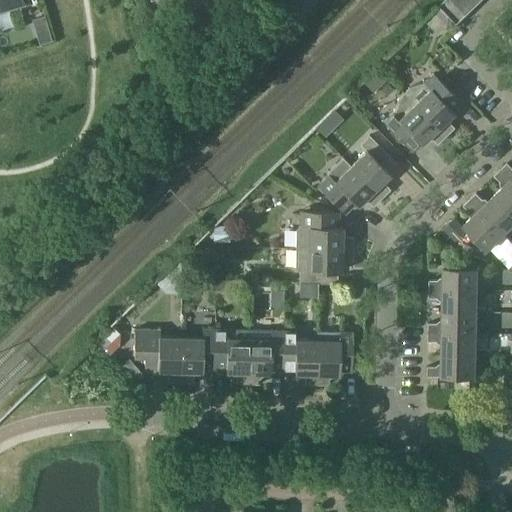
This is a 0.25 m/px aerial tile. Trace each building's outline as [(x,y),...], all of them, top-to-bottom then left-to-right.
[(31,0),(0,0),(0,11),(32,2),(31,0)] [(184,0),(204,41),(241,24),(230,1),(229,0),(184,0)] [(451,0),(445,0),(440,5),(440,6),(457,24),(458,23),(466,15),(451,0)] [(468,0),(451,0),(466,15),(475,7),(468,0)] [(440,6),(425,21),(439,35),(454,20),(440,6)] [(200,38),(193,24),(178,31),(185,45),(200,38)] [(51,40),(50,34),(37,37),(39,43),(51,40)] [(409,87),(404,93),(445,136),(454,127),(446,119),(454,112),(451,109),(460,101),(433,74),(424,83),(409,87)] [(393,112),(384,121),(410,149),(419,141),(422,144),(429,136),(437,144),(445,136),(404,93),(398,98),(393,112)] [(334,109),(315,127),(325,136),(344,118),(334,109)] [(366,150),(350,165),(381,198),(390,189),(383,182),(391,175),(388,172),(397,164),(387,153),(369,135),(360,144),(366,150)] [(319,182),(320,183),(346,211),(355,202),(358,206),(361,204),(369,201),(373,206),(381,198),(350,165),(342,157),(327,173),(328,174),(319,182)] [(511,179),(511,166),(508,162),(501,168),(511,179)] [(511,179),(501,168),(494,175),(501,181),(501,180),(505,181),(507,183),(496,194),(511,210),(511,179)] [(476,192),(470,199),(504,233),(511,225),(511,210),(496,194),(484,205),(482,203),(482,199),(483,198),(476,192)] [(504,233),(470,199),(463,205),(470,211),(470,210),(474,211),(476,213),(464,225),(488,249),(504,233)] [(296,229),(295,248),(353,249),(353,237),(342,237),(342,226),(338,226),(339,214),(300,214),(300,226),(299,226),(296,229)] [(455,218),(444,229),(453,237),(464,227),(455,218)] [(231,226),(217,225),(214,230),(213,241),(230,241),(231,226)] [(191,252),(204,265),(211,258),(211,246),(193,246),(191,252)] [(295,248),(295,266),(299,271),(299,282),(337,283),(338,271),(341,271),(342,261),(353,261),(353,249),(295,248)] [(438,279),(429,279),(429,288),(478,289),(478,267),(444,266),(444,283),(441,283),(438,280),(438,279)] [(229,281),(215,281),(215,293),(229,293),(229,281)] [(346,302),(364,302),(364,284),(346,284),(346,302)] [(477,311),(478,289),(429,288),(429,298),(438,298),(438,297),(441,294),(443,294),(443,310),(477,311)] [(477,311),(443,310),(443,327),(440,326),(437,324),(437,323),(428,322),(428,332),(477,333),(477,311)] [(134,329),(134,356),(144,356),(144,366),(158,367),(158,370),(168,370),(167,381),(179,382),(181,337),(161,337),(161,329),(134,329)] [(181,337),(179,382),(192,382),(192,371),(203,371),(203,367),(214,367),(215,329),(203,329),(202,337),(181,337)] [(215,329),(214,367),(227,368),(226,372),(237,372),(236,383),(248,383),(249,330),(215,329)] [(284,330),(249,330),(248,383),(260,383),(261,372),(271,372),(271,368),(283,369),(284,330)] [(284,331),(283,369),(295,369),(294,373),(305,373),(305,384),(316,384),(317,340),(296,339),(296,331),(284,331)] [(317,340),(316,384),(329,385),(329,374),(339,374),(340,370),(352,370),(352,332),(340,332),(340,331),(318,331),(317,340)] [(476,354),(477,333),(428,332),(428,341),(437,341),(437,340),(440,337),(443,337),(442,354),(476,354)] [(428,366),(427,376),(442,376),(475,377),(476,354),(442,354),(442,370),(439,370),(436,367),(436,366),(428,366)] [(511,402),(499,401),(499,413),(511,413),(511,402)] [(442,461),(421,461),(421,474),(442,474),(442,461)]
